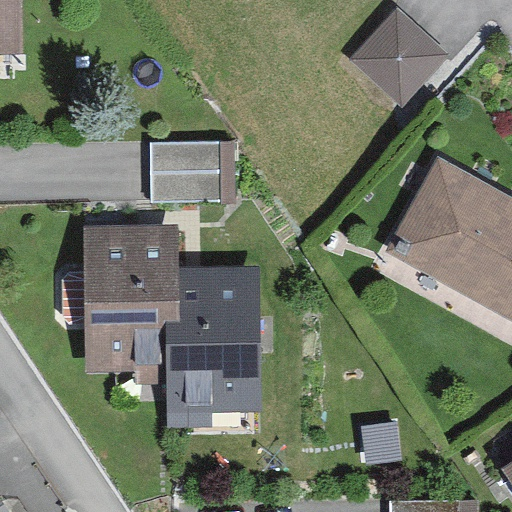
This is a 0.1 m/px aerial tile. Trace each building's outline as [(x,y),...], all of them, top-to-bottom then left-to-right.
[(0,0),(0,51),(13,52),(13,0),(0,0)] [(444,55),(394,13),(353,62),(403,104),(444,55)] [(221,148),(151,151),(153,212),(224,209),(221,148)] [(511,204),(440,166),(397,248),(511,308),(511,204)] [(94,367),(165,367),(165,405),(249,405),(249,273),(177,273),(177,238),(94,238),(94,367)] [(0,511),(11,511),(0,494),(0,511)] [(473,511),(473,500),(386,503),(386,511),(473,511)]
